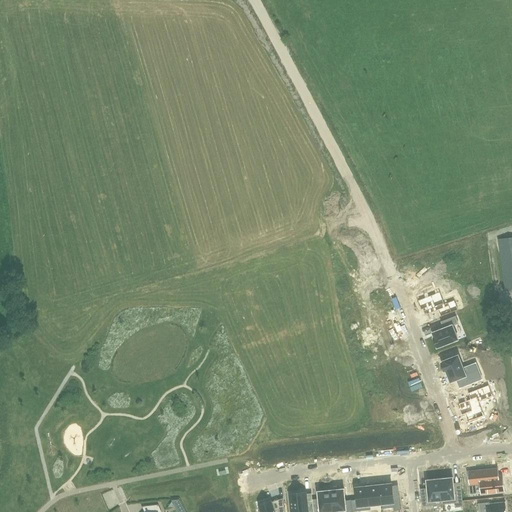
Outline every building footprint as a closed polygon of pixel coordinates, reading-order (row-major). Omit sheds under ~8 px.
[(511,288),(511,237),(499,239),(505,290),(511,288)] [(333,261),(327,263),(332,276),(343,272),(342,267),(357,261),(351,246),(330,254),(333,261)] [(316,266),(314,261),(301,266),(309,286),(317,283),(319,289),(330,284),(322,264),(316,266)] [(289,270),(282,273),(281,273),(276,275),(269,278),(274,292),(275,292),(285,288),(287,293),(287,294),(302,288),(297,275),(291,277),(289,270)] [(423,309),(425,315),(428,314),(438,310),(441,317),(458,310),(455,300),(445,304),(442,296),(440,292),(417,301),(421,310),(423,309)] [(488,309),(485,302),(469,308),(472,315),(488,309)] [(438,330),(433,332),(434,337),(437,347),(458,339),(453,325),(458,323),(455,316),(442,322),(444,328),(438,330)] [(308,319),(300,319),(300,324),(287,324),(288,345),(292,345),(292,347),(299,347),(299,345),(301,345),(301,343),(301,335),(309,335),(308,319)] [(264,321),(266,336),(275,336),(275,343),(275,345),(277,345),(277,347),(283,347),(283,345),(288,345),(287,324),(275,324),(275,321),(264,321)] [(391,343),(390,341),(378,345),(374,337),(363,342),(367,353),(370,351),(374,361),(395,353),(394,351),(396,350),(393,342),(391,343)] [(391,378),(388,370),(400,365),(399,364),(401,363),(397,354),(395,355),(395,353),(374,361),(378,371),(375,373),(379,383),(391,378)] [(443,362),(441,363),(444,370),(446,370),(451,381),(457,379),(460,388),(482,379),(476,363),(463,368),(458,355),(443,361),(443,362)] [(392,406),(412,398),(411,395),(413,395),(410,387),(408,388),(407,386),(400,388),(397,380),(384,385),(392,406)] [(461,408),(459,408),(462,415),(465,414),(468,422),(484,416),(483,412),(479,402),(489,398),(493,396),(489,385),(468,393),(470,399),(461,403),(459,404),(461,408)] [(392,406),(400,428),(413,423),(409,413),(417,410),(416,408),(418,407),(415,399),(413,400),(412,398),(392,406)] [(488,470),(468,472),(470,484),(480,483),(481,493),(504,490),(503,476),(499,476),(498,468),(488,470)] [(453,477),(440,478),(442,504),(455,503),(455,507),(463,507),(461,490),(454,490),(453,483),(453,477)] [(428,494),(421,494),(422,506),(442,504),(440,478),(427,480),(428,488),(428,494)] [(399,495),(393,496),(392,483),(380,485),(382,504),(382,509),(394,507),(394,511),(401,510),(399,495)] [(368,486),(370,505),(382,504),(380,485),(368,486)] [(352,511),(370,510),(370,505),(368,486),(356,487),(357,499),(351,500),(352,511)] [(337,487),(331,488),(333,511),(352,511),(351,500),(345,500),(344,488),(337,489),(337,487)] [(319,503),(313,504),(314,511),(333,511),(331,488),(324,488),(325,490),(318,491),(319,499),(319,503)] [(306,492),(290,494),(291,511),(314,511),(313,501),(307,502),(306,495),(306,492)] [(271,499),(258,504),(261,511),(259,511),(258,511),(285,511),(285,506),(275,510),(272,501),(271,499)] [(489,502),(478,503),(478,511),(506,511),(505,502),(490,504),(489,502)]
